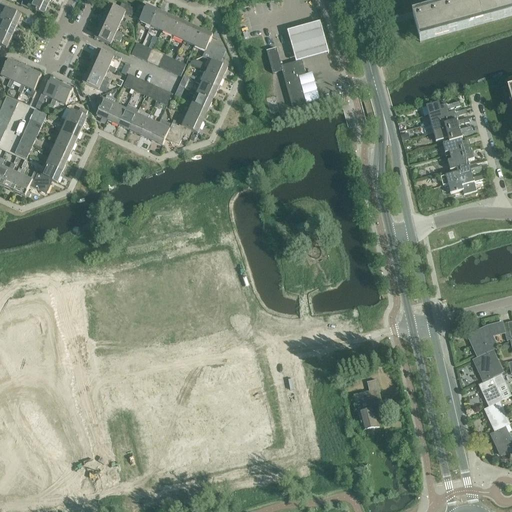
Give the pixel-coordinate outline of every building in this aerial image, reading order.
[(39,0),(22,0),(22,7),(28,9),(29,8),(36,12),(37,13),(37,12),(44,16),(49,4),(39,0)] [(511,0),(479,0),(413,18),(419,40),(511,14),(511,0)] [(0,8),(6,11),(3,18),(2,20),(17,27),(22,16),(7,9),(8,7),(1,4),(0,6),(0,8)] [(125,15),(132,18),(135,10),(122,4),(120,10),(110,5),(105,17),(121,24),(122,22),(125,15)] [(140,22),(151,27),(158,11),(147,6),(140,22)] [(151,27),(161,32),(162,32),(169,16),(158,11),(151,27)] [(0,20),(1,21),(0,23),(0,32),(12,38),(17,27),(2,20),(3,18),(0,16),(0,20)] [(162,32),(172,37),(173,37),(180,21),(169,16),(162,32)] [(128,25),(122,22),(121,24),(105,17),(100,28),(116,35),(117,33),(120,26),(127,29),(128,25)] [(173,37),(183,42),(184,42),(191,26),(180,21),(173,37)] [(294,33),(291,34),(300,65),(303,64),(314,61),(326,57),(331,56),(322,25),(317,26),(305,30),(294,33)] [(184,42),(194,47),(195,47),(202,31),(191,26),(184,42)] [(120,43),(123,36),(117,33),(116,35),(100,28),(95,39),(111,46),(114,40),(120,43)] [(195,47),(205,52),(209,44),(212,38),(213,36),(202,31),(195,47)] [(0,32),(0,46),(7,49),(12,38),(0,32)] [(137,44),(132,56),(137,58),(143,46),(137,44)] [(226,52),(209,44),(205,52),(202,58),(211,62),(212,61),(220,65),(226,52)] [(143,46),(137,58),(142,60),(148,48),(143,46)] [(148,48),(142,60),(147,63),(153,51),(149,49),(148,48)] [(302,66),(297,64),(286,67),(282,68),(277,50),(272,51),(267,52),(273,75),(277,74),(282,72),(292,108),(306,104),(299,78),(305,76),(305,75),(302,66)] [(99,51),(94,62),(109,69),(110,67),(113,60),(120,63),(121,59),(115,56),(114,58),(99,51)] [(153,51),(147,63),(153,65),(158,53),(153,51)] [(158,53),(153,65),(158,67),(163,56),(158,53)] [(165,57),(160,68),(165,71),(171,59),(165,57)] [(171,59),(165,71),(171,73),(176,61),(171,59)] [(12,89),(14,83),(13,82),(20,66),(9,61),(1,77),(11,81),(8,87),(12,89)] [(176,61),(171,73),(176,75),(181,64),(176,61)] [(220,65),(212,61),(211,62),(208,70),(202,67),(200,71),(206,74),(207,72),(223,79),(228,68),(220,65)] [(94,62),(89,73),(104,80),(105,78),(109,70),(115,73),(117,70),(110,67),(109,69),(94,62)] [(181,64),(176,75),(181,78),(186,66),(181,64)] [(23,94),(26,88),(24,87),(31,71),(20,66),(13,82),(14,83),(22,86),(19,92),(23,94)] [(24,87),(26,88),(32,91),(30,97),(33,99),(37,92),(35,91),(42,76),(31,71),(24,87)] [(195,82),(201,85),(202,83),(218,90),(223,79),(207,72),(206,74),(203,81),(197,78),(196,80),(195,82)] [(104,80),(89,73),(83,84),(99,91),(103,82),(110,84),(111,81),(105,78),(104,80)] [(124,87),(129,89),(135,77),(129,75),(124,87)] [(307,103),(321,100),(320,95),(318,87),(316,79),(315,75),(301,79),(307,103)] [(129,89),(134,92),(140,80),(135,77),(129,89)] [(55,101),(62,85),(51,80),(44,95),(42,95),(39,102),(36,108),(40,110),(43,103),(46,97),(53,100),(55,101)] [(134,92),(140,94),(145,82),(140,80),(134,92)] [(145,82),(140,94),(145,96),(150,85),(145,82)] [(190,93),(196,96),(197,94),(213,101),(218,90),(202,83),(201,85),(198,92),(192,89),(190,93)] [(73,91),(62,85),(55,101),(53,100),(50,107),(54,108),(57,102),(66,106),(73,91)] [(147,97),(152,100),(158,88),(152,85),(147,97)] [(180,86),(177,95),(181,97),(185,88),(180,86)] [(152,100),(157,102),(163,90),(158,88),(152,100)] [(157,102),(163,105),(168,93),(163,90),(157,102)] [(168,93),(163,105),(168,107),(173,95),(168,93)] [(185,104),(191,107),(192,105),(208,113),(213,101),(197,94),(196,96),(193,103),(186,100),(185,104)] [(7,98),(4,103),(16,108),(18,103),(7,98)] [(97,116),(108,121),(115,105),(104,100),(97,116)] [(4,103),(2,108),(14,113),(16,108),(4,103)] [(426,107),(429,116),(441,113),(443,117),(455,114),(455,113),(449,115),(448,111),(461,107),(460,103),(447,107),(447,106),(440,108),(439,104),(426,107)] [(108,121),(119,126),(126,110),(115,105),(108,121)] [(180,115),(186,118),(187,116),(203,124),(208,113),(192,105),(191,107),(188,114),(181,111),(180,115)] [(119,126),(130,131),(137,116),(139,112),(128,107),(126,110),(119,126)] [(2,108),(0,111),(0,113),(11,118),(14,113),(2,108)] [(35,111),(33,116),(44,121),(47,116),(35,111)] [(72,111),(67,122),(82,129),(87,118),(72,111)] [(429,116),(431,125),(444,122),(445,126),(457,123),(457,122),(456,118),(467,115),(466,111),(455,114),(443,117),(441,113),(429,116)] [(130,131),(141,136),(148,120),(150,117),(139,112),(137,116),(130,131)] [(11,118),(0,113),(0,119),(9,124),(11,118)] [(33,116),(30,121),(42,126),(44,121),(33,116)] [(174,121),(172,125),(179,128),(180,126),(187,129),(198,135),(203,124),(187,116),(186,118),(183,125),(174,121)] [(431,125),(434,134),(446,130),(447,135),(460,131),(458,127),(470,123),(468,119),(457,122),(457,123),(445,126),(444,122),(431,125)] [(141,136),(152,141),(159,125),(148,120),(141,136)] [(30,121),(28,126),(40,131),(42,126),(30,121)] [(159,125),(152,141),(163,146),(166,140),(165,140),(170,130),(169,130),(171,126),(161,121),(159,125)] [(66,123),(62,133),(77,140),(82,129),(67,122),(66,123)] [(172,125),(171,126),(169,130),(170,130),(165,140),(166,140),(179,146),(187,129),(180,126),(179,128),(172,125)] [(40,131),(28,126),(26,131),(37,137),(40,131)] [(443,145),(462,140),(461,135),(472,132),(471,128),(460,131),(447,135),(446,130),(434,134),(436,143),(448,139),(449,143),(443,145)] [(25,133),(22,139),(34,144),(36,139),(25,133)] [(62,133),(57,143),(72,151),(77,140),(62,133)] [(404,134),(402,135),(403,141),(405,141),(410,140),(408,133),(404,134)] [(22,139),(20,144),(32,149),(34,144),(22,139)] [(450,157),(472,151),(469,142),(463,144),(462,140),(443,145),(446,154),(449,153),(450,157)] [(57,143),(52,154),(67,162),(72,151),(57,143)] [(20,144),(18,149),(29,154),(32,149),(20,144)] [(29,154),(18,149),(15,154),(27,160),(29,154)] [(451,171),(469,166),(468,162),(474,160),(472,151),(450,157),(451,161),(448,162),(451,171)] [(52,154),(47,165),(62,172),(67,162),(52,154)] [(0,185),(4,187),(11,171),(13,172),(16,166),(12,164),(9,170),(2,167),(0,166),(0,185)] [(47,165),(42,176),(53,181),(53,182),(57,184),(62,172),(47,165)] [(458,173),(441,178),(443,187),(448,186),(461,182),(460,178),(472,174),(472,175),(483,171),(482,167),(481,167),(482,168),(471,171),(469,166),(451,171),(457,170),(458,173)] [(4,187),(15,192),(22,176),(24,177),(27,171),(25,170),(23,169),(20,175),(13,172),(11,171),(4,187)] [(34,173),(31,180),(33,181),(30,187),(30,188),(47,195),(53,182),(53,181),(42,176),(34,173)] [(474,183),(485,180),(484,176),(473,179),(472,175),(472,174),(460,178),(461,182),(448,186),(451,195),(457,193),(463,191),(464,196),(477,192),(474,183)] [(22,176),(15,192),(26,197),(30,188),(30,187),(33,181),(31,180),(24,177),(22,176)] [(307,223),(296,227),(303,243),(314,238),(307,223)] [(99,308),(79,313),(101,408),(121,403),(99,308)] [(502,324),(487,328),(468,337),(478,357),(497,348),(492,337),(505,333),(502,324)] [(494,352),(479,360),(474,362),(484,382),(504,373),(494,352)] [(505,386),(501,377),(484,384),(487,389),(482,391),(489,407),(503,400),(498,389),(505,386)] [(370,394),(369,392),(354,395),(358,413),(362,431),(379,427),(378,422),(381,421),(378,409),(373,410),(372,404),(371,399),(370,394)] [(488,416),(495,431),(509,425),(500,405),(490,409),(492,414),(488,416)] [(494,440),(501,456),(511,451),(511,443),(506,429),(496,434),(498,438),(494,440)]
